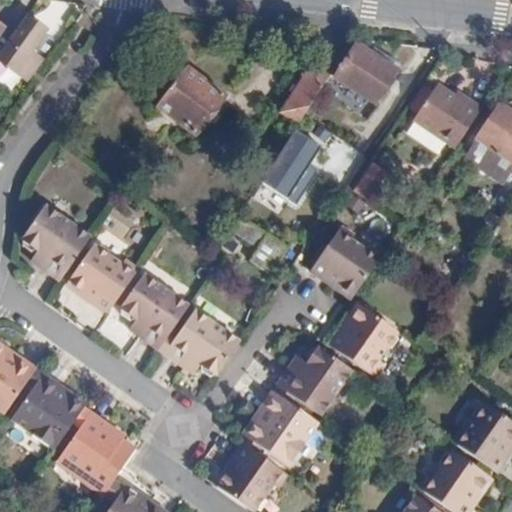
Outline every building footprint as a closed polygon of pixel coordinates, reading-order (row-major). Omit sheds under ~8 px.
[(0,55),(0,58),(31,81),(46,60),(34,51),(52,29),(31,13),(0,55)] [(333,85),(372,111),(397,74),(370,56),(357,48),(333,85)] [(370,56),(397,74),(402,67),(375,49),(370,56)] [(312,67),(283,112),(290,117),(288,119),(299,126),(329,79),(312,67)] [(186,71),(158,109),(195,137),(224,99),(186,71)] [(435,85),(412,120),(455,149),(481,110),(465,99),(462,103),(455,98),(435,85)] [(455,98),(462,103),(465,99),(458,94),(455,98)] [(511,114),(503,108),(480,143),(511,164),(511,114)] [(318,149),(301,138),(273,180),(293,194),(301,199),(318,173),(307,165),(318,149)] [(511,164),(480,143),(467,162),(505,187),(511,175),(511,164)] [(374,160),(356,191),(379,204),(397,174),(374,160)] [(17,244),(27,251),(34,251),(42,257),(35,267),(56,283),(62,275),(87,239),(41,205),(16,240),(17,244)] [(338,230),(353,240),(357,234),(342,224),(338,230)] [(338,230),(311,269),(323,278),(326,275),(337,282),(337,287),(347,294),(353,293),(357,296),(380,261),(381,260),(353,240),(338,230)] [(251,264),(266,274),(282,249),(268,239),(260,250),(251,264)] [(64,276),(93,298),(89,302),(89,307),(98,314),(107,311),(134,273),(89,240),(64,276)] [(34,251),(27,262),(35,267),(42,257),(34,251)] [(59,284),(89,307),(89,302),(93,298),(64,276),(59,284)] [(140,276),(116,309),(116,315),(126,323),(133,323),(141,329),(133,339),(154,354),(165,338),(185,309),(140,276)] [(342,327),(344,333),(339,340),(334,339),(327,350),(367,377),(375,365),(395,336),(358,311),(354,316),(349,316),(342,327)] [(171,343),(160,358),(179,372),(187,361),(194,367),(197,370),(200,375),(206,380),(212,380),(236,346),(191,314),(171,343)] [(133,323),(125,333),(133,339),(141,329),(133,323)] [(165,338),(154,354),(160,358),(171,343),(165,338)] [(0,415),(19,389),(27,379),(0,359),(0,351),(1,350),(0,349),(0,415)] [(0,351),(0,359),(27,379),(32,371),(1,350),(0,351)] [(282,371),(269,389),(285,400),(314,420),(345,374),(318,355),(311,350),(303,353),(298,361),(300,366),(297,369),(291,377),(282,371)] [(187,361),(179,372),(187,378),(194,367),(187,361)] [(288,363),(282,371),(291,377),(297,369),(288,363)] [(375,365),(367,377),(372,381),(381,369),(375,365)] [(27,379),(19,389),(27,394),(34,384),(39,377),(32,371),(27,379)] [(34,384),(63,404),(69,397),(39,377),(34,384)] [(6,423),(50,453),(68,428),(80,410),(83,407),(69,397),(63,404),(34,384),(27,394),(6,423)] [(266,394),(273,399),(281,405),(285,400),(269,389),(266,394)] [(266,394),(243,425),(252,427),(273,399),(266,394)] [(237,433),(239,442),(257,454),(280,469),(310,426),(281,405),(273,399),(252,427),(243,425),(237,433)] [(80,410),(68,428),(76,434),(88,416),(80,410)] [(458,454),(497,482),(505,471),(503,468),(509,459),(511,458),(511,433),(485,415),(466,443),(458,454)] [(76,434),(52,468),(98,501),(101,497),(111,482),(118,473),(131,454),(118,445),(110,439),(114,433),(88,416),(76,434)] [(114,433),(110,439),(118,445),(122,439),(114,433)] [(460,439),(452,450),(458,454),(466,443),(460,439)] [(236,447),(253,459),(257,454),(239,442),(236,447)] [(216,475),(210,484),(212,488),(210,490),(240,511),(249,511),(266,489),(275,475),(253,459),(236,447),(226,461),(229,464),(221,474),(216,475)] [(426,502),(439,511),(471,511),(477,506),(482,503),(488,496),(486,490),(489,487),(453,462),(435,489),(426,502)] [(275,475),(266,489),(271,493),(281,479),(275,475)] [(111,482),(101,497),(113,505),(123,491),(111,482)] [(428,485),(419,498),(426,502),(435,489),(428,485)] [(113,505),(108,511),(138,511),(133,509),(135,499),(123,491),(113,505)] [(133,509),(138,511),(153,511),(135,499),(133,509)]
